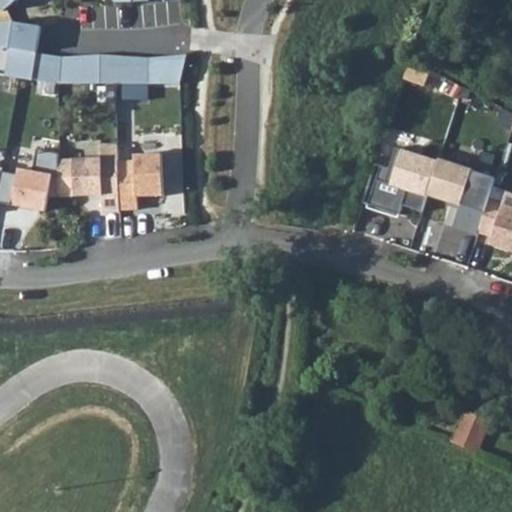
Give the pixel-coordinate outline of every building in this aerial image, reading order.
[(17,0),(0,0),(0,7),(5,11),(17,1),(17,0)] [(16,21),(0,22),(0,23),(0,45),(12,46),(9,73),(35,78),(39,52),(43,25),(16,21)] [(66,56),(39,52),(35,78),(64,82),(66,56)] [(194,55),(66,56),(64,82),(195,85),(194,55)] [(100,157),(58,159),(58,197),(102,194),(102,212),(119,212),(119,209),(117,160),(117,144),(100,145),(100,157)] [(437,163),(394,149),(382,184),(404,192),(400,206),(420,212),(426,195),(437,163)] [(135,160),(117,160),(119,209),(138,209),(137,196),(164,196),(162,153),(135,154),(135,160)] [(438,160),(437,163),(426,195),(458,206),(451,228),(476,236),(476,234),(484,209),(479,207),(489,177),(438,160)] [(17,175),(1,172),(0,177),(0,203),(44,212),(51,175),(18,169),(17,175)] [(503,206),(487,200),(484,209),(476,234),(492,239),(489,246),(511,254),(511,196),(507,194),(503,206)] [(452,441),(478,451),(492,419),(467,409),(452,441)]
